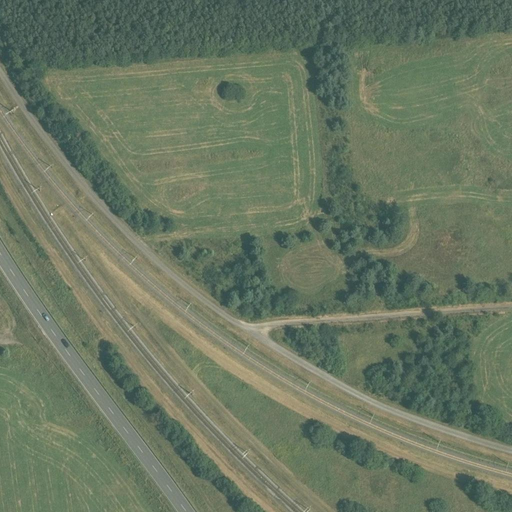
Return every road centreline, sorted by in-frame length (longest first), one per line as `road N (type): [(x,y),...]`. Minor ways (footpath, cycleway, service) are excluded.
road 1 (primary): [(184,511),(0,254)]
road 2 (track): [(331,511),(275,467),(145,326)]
